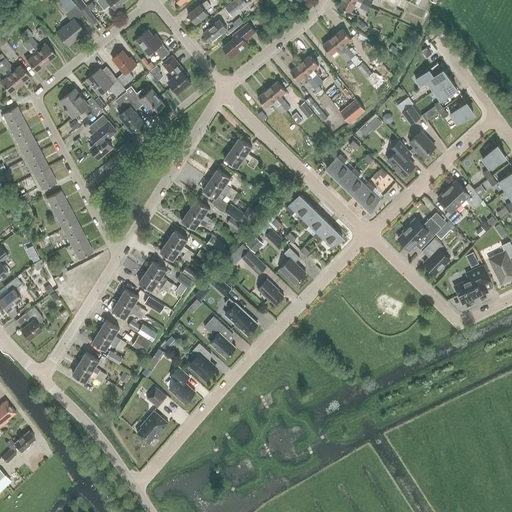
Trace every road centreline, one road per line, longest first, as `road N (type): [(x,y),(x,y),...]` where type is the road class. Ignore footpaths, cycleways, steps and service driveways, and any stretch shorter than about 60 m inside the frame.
road 1 (residential): [(136,488),(364,236)]
road 2 (residential): [(84,188),(38,105),(40,91),(152,0)]
road 3 (residential): [(364,236),(225,88)]
road 4 (unclassified): [(120,258),(225,88)]
road 5 (residential): [(511,299),(462,325),(364,236)]
road 6 (residential): [(364,236),(492,115)]
road 7 (residential): [(84,188),(218,79)]
road 8 (residential): [(136,488),(43,376)]
road 9 (unclassified): [(43,376),(120,258)]
road 10 (unclassified): [(225,88),(328,0)]
